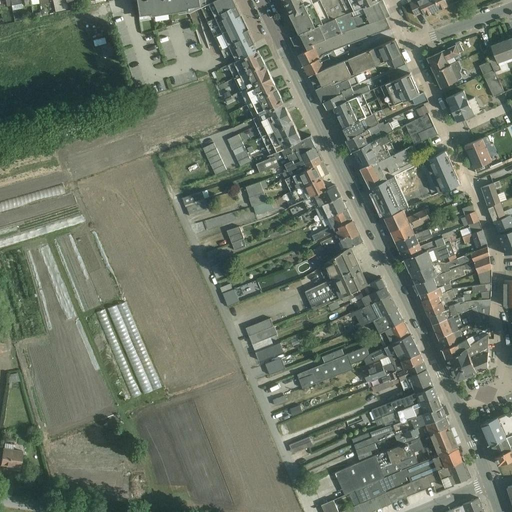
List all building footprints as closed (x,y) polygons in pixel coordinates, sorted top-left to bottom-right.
[(21,8),(19,0),(10,0),(11,6),(12,10),(21,8)] [(165,13),(162,0),(135,0),(139,20),(150,19),(149,15),(165,13)] [(190,13),(195,11),(191,0),(162,0),(165,13),(177,11),(178,15),(190,13)] [(201,8),(217,0),(191,0),(195,11),(201,8)] [(217,0),(201,8),(214,35),(244,20),(233,0),(217,0)] [(283,0),(288,10),(311,0),(283,0)] [(300,34),(354,12),(348,0),(311,0),(288,10),(300,34)] [(313,44),(386,17),(390,16),(382,0),(381,0),(379,1),(354,12),(300,34),(291,38),(291,37),(290,37),(299,55),(314,47),(313,44)] [(348,0),(354,12),(379,1),(378,0),(348,0)] [(425,16),(448,6),(445,0),(416,0),(410,3),(416,16),(423,12),(425,16)] [(299,55),(304,66),(344,49),(343,47),(391,28),(386,17),(313,44),(314,47),(299,55)] [(225,57),(254,43),(244,20),(214,35),(225,57)] [(456,45),(460,55),(462,59),(484,49),(478,34),(456,43),(456,45)] [(391,59),(402,54),(395,39),(370,50),(376,65),(391,59)] [(511,67),(511,45),(509,39),(492,46),(495,55),(487,58),(489,62),(490,61),(495,72),(501,69),(502,71),(511,67)] [(162,46),(166,60),(175,57),(171,44),(162,46)] [(428,58),(435,72),(449,65),(447,61),(460,55),(456,45),(428,58)] [(309,76),(352,58),(350,53),(346,54),(344,49),(304,66),(309,76)] [(332,84),(363,71),(376,65),(370,50),(352,58),(309,76),(316,89),(332,82),(332,84)] [(229,65),(236,78),(264,64),(258,51),(229,65)] [(406,64),(402,54),(391,59),(395,69),(406,64)] [(461,79),(462,76),(461,72),(462,68),(459,61),(449,65),(435,72),(442,87),(457,80),(458,81),(460,80),(459,80),(461,79)] [(494,70),(490,61),(489,62),(480,66),(484,75),(494,70)] [(242,91),(270,77),(264,64),(236,78),(242,91)] [(495,72),(494,70),(484,75),(494,97),(504,92),(495,72)] [(323,103),(324,102),(343,93),(342,91),(352,87),(367,80),(363,71),(332,84),(332,82),(316,89),(323,103)] [(412,98),(419,94),(410,73),(410,74),(381,86),(390,107),(397,104),(412,98)] [(242,91),(248,104),(277,90),(270,77),(242,91)] [(234,78),(227,82),(233,93),(240,90),(234,78)] [(334,107),(363,94),(371,91),(368,86),(354,92),(352,87),(342,91),(343,93),(324,102),(328,110),(334,107)] [(228,105),(234,101),(227,87),(220,91),(228,105)] [(255,118),(284,104),(277,90),(248,104),(255,118)] [(457,122),(480,111),(474,97),(468,100),(464,90),(447,98),(457,122)] [(424,92),(419,94),(412,98),(414,102),(415,105),(428,100),(424,92)] [(345,128),(373,115),(363,94),(334,107),(344,128),(345,128)] [(254,118),(263,137),(292,122),(284,104),(255,118),(254,118)] [(417,111),(420,117),(428,113),(425,107),(417,111)] [(345,128),(349,138),(379,124),(374,114),(373,115),(345,128)] [(414,145),(438,134),(429,114),(406,125),(414,145)] [(354,151),(388,134),(401,128),(397,120),(390,123),(389,122),(385,125),(383,122),(379,124),(349,138),(347,140),(353,152),(354,151)] [(271,155),(301,140),(292,122),(263,137),(271,155)] [(354,151),(363,168),(396,152),(388,134),(354,151)] [(241,167),(251,162),(239,135),(228,140),(241,167)] [(299,155),(316,146),(311,135),(301,140),(271,155),(269,156),(270,159),(257,165),(260,172),(274,167),(275,169),(285,164),(300,157),(299,155)] [(488,163),(492,161),(482,139),(465,146),(477,173),(490,168),(488,163)] [(227,170),(214,144),(204,149),(216,175),(227,170)] [(371,188),(414,167),(411,160),(413,155),(418,153),(414,145),(396,152),(363,168),(362,168),(371,188)] [(285,164),(288,170),(322,155),(316,146),(299,155),(300,157),(285,164)] [(286,179),(323,161),(324,161),(322,155),(288,170),(283,172),(286,179)] [(292,192),(322,177),(329,174),(323,161),(286,179),(292,192)] [(377,200),(395,192),(422,180),(418,173),(429,167),(426,161),(414,167),(371,188),(377,200)] [(297,204),(304,201),(328,189),(322,177),(292,192),(297,204)] [(266,180),(246,187),(250,198),(264,193),(263,189),(268,187),(266,180)] [(488,206),(501,202),(500,201),(506,200),(504,192),(498,194),(496,189),(501,187),(499,181),(482,187),(488,206)] [(316,208),(341,196),(336,185),(328,189),(304,201),(309,211),(316,208)] [(285,201),(293,197),(291,191),(282,195),(285,201)] [(202,192),(182,199),(183,199),(185,205),(205,199),(202,192)] [(264,193),(250,198),(253,207),(254,207),(268,203),(265,192),(264,193)] [(385,217),(403,209),(395,192),(377,200),(385,217)] [(316,208),(322,220),(347,209),(341,196),(316,208)] [(188,207),(191,217),(210,210),(207,201),(188,207)] [(268,203),(254,207),(256,215),(274,209),(272,202),(268,203)] [(488,206),(494,221),(511,214),(511,208),(504,211),(501,202),(488,206)] [(465,215),(475,211),(473,205),(462,209),(465,215)] [(340,227),(353,220),(347,209),(322,220),(325,226),(328,225),(330,227),(312,236),(315,241),(331,233),(340,229),(340,227)] [(385,217),(391,231),(428,215),(425,209),(407,218),(403,209),(385,217)] [(468,225),(479,221),(475,211),(465,215),(458,218),(461,225),(468,223),(468,225)] [(231,213),(223,215),(225,223),(233,221),(231,213)] [(511,214),(494,221),(498,232),(511,227),(511,214)] [(397,242),(415,234),(412,226),(414,225),(415,228),(430,221),(428,215),(391,231),(397,242)] [(211,219),(203,221),(205,228),(212,226),(211,219)] [(308,260),(327,249),(339,242),(342,241),(341,239),(351,234),(353,236),(359,234),(353,220),(340,227),(340,229),(331,233),(333,237),(321,243),(322,245),(312,251),(312,250),(305,253),(308,260)] [(463,237),(483,230),(479,221),(468,225),(470,227),(461,231),(463,237)] [(228,231),(233,244),(243,240),(245,239),(241,227),(228,231)] [(397,242),(401,251),(419,244),(417,239),(432,235),(430,228),(415,234),(397,242)] [(476,247),(487,243),(483,230),(463,237),(465,244),(474,241),(476,247)] [(511,230),(499,234),(505,249),(505,254),(511,252),(511,230)] [(443,239),(454,235),(453,231),(442,234),(443,238),(443,239)] [(349,247),(363,241),(359,234),(353,236),(351,234),(341,239),(342,241),(339,242),(327,249),(330,255),(325,259),(327,262),(349,247)] [(404,259),(451,242),(456,240),(454,235),(443,239),(443,238),(420,246),(419,244),(401,251),(404,259)] [(243,240),(233,244),(235,251),(246,246),(243,240)] [(331,278),(332,280),(360,266),(351,248),(363,242),(363,241),(349,247),(327,262),(326,263),(327,265),(323,267),(321,271),(324,277),(328,279),(331,278)] [(404,259),(410,272),(455,255),(451,242),(404,259)] [(474,262),(490,256),(488,247),(457,259),(458,264),(473,259),(474,262)] [(216,250),(207,253),(209,259),(218,255),(216,250)] [(416,283),(451,270),(450,268),(458,264),(457,259),(455,255),(410,272),(416,283)] [(478,274),(492,269),(490,256),(474,262),(465,265),(467,269),(476,266),(478,274)] [(212,268),(217,279),(228,274),(224,262),(212,268)] [(420,294),(450,283),(451,281),(468,274),(467,269),(465,265),(451,270),(416,283),(420,294)] [(342,298),(382,278),(371,283),(370,283),(368,284),(360,266),(332,280),(306,292),(314,310),(342,297),(342,298)] [(481,285),(492,283),(492,269),(478,274),(481,285)] [(342,298),(362,298),(384,286),(382,278),(342,298)] [(420,294),(423,300),(453,289),(450,283),(420,294)] [(481,293),(491,292),(492,283),(481,285),(472,286),(473,294),(481,293)] [(223,294),(233,290),(231,284),(221,288),(223,294)] [(228,307),(243,301),(240,293),(246,291),(244,286),(233,290),(223,294),(228,307)] [(366,306),(388,293),(384,286),(362,298),(366,306)] [(427,308),(444,301),(456,297),(454,294),(458,293),(456,288),(453,289),(423,300),(427,308)] [(481,300),(491,299),(491,292),(481,293),(481,300)] [(355,329),(374,321),(396,309),(388,293),(366,306),(348,315),(350,318),(356,315),(360,323),(354,326),(355,329)] [(427,308),(430,316),(466,302),(471,301),(470,294),(463,295),(463,297),(445,304),(444,301),(427,308)] [(476,307),(490,307),(491,299),(471,301),(466,302),(430,316),(433,324),(476,307)] [(340,307),(338,301),(329,305),(331,311),(340,307)] [(123,303),(107,309),(117,336),(134,330),(133,329),(123,303)] [(433,324),(439,338),(482,320),(489,321),(490,307),(476,307),(433,324)] [(380,333),(402,321),(396,309),(374,321),(380,333)] [(97,314),(111,348),(117,346),(103,312),(97,314)] [(246,328),(249,336),(274,327),(271,319),(246,328)] [(443,349),(489,328),(489,321),(482,320),(439,338),(443,349)] [(380,333),(386,346),(409,335),(402,321),(380,333)] [(274,327),(249,336),(253,345),(278,335),(274,327)] [(461,351),(489,337),(489,328),(443,349),(446,357),(447,357),(461,352),(461,351)] [(0,355),(3,356),(3,353),(10,351),(6,331),(0,331),(0,335),(2,344),(0,343),(0,355)] [(380,359),(417,346),(409,335),(386,346),(370,354),(366,347),(345,355),(325,364),(298,375),(303,389),(353,370),(351,364),(364,360),(366,364),(380,359)] [(447,357),(451,368),(473,360),(472,356),(488,347),(489,337),(461,351),(461,352),(447,357)] [(284,351),(281,343),(256,353),(259,361),(284,351)] [(380,359),(381,362),(384,366),(392,363),(393,364),(420,353),(417,346),(380,359)] [(459,379),(488,368),(488,347),(472,356),(473,360),(451,368),(455,378),(459,379)] [(322,357),(325,364),(345,355),(342,349),(322,357)] [(116,350),(112,352),(132,399),(140,395),(123,355),(119,357),(116,350)] [(404,369),(423,361),(420,353),(393,364),(392,363),(384,366),(381,362),(374,364),(374,366),(363,371),(361,375),(365,377),(368,382),(387,375),(397,371),(404,369)] [(131,365),(142,394),(159,388),(151,365),(143,368),(140,360),(145,358),(144,354),(132,358),(134,364),(131,365)] [(286,369),(281,358),(266,364),(271,375),(286,369)] [(414,387),(416,393),(434,387),(423,361),(404,369),(405,370),(398,373),(397,371),(387,375),(387,377),(382,379),(383,383),(372,388),(374,394),(394,386),(394,385),(401,382),(404,390),(414,387)] [(18,374),(10,375),(9,383),(9,388),(12,388),(12,383),(20,382),(18,374)] [(383,419),(438,396),(434,387),(416,393),(372,411),(376,421),(383,419)] [(287,401),(285,396),(273,400),(275,406),(287,401)] [(383,419),(386,427),(442,407),(438,396),(383,419)] [(300,405),(290,409),(293,416),(303,412),(300,405)] [(393,436),(446,416),(442,407),(386,427),(353,439),(356,450),(375,443),(393,436)] [(486,435),(511,423),(511,411),(481,424),(486,435)] [(398,441),(400,446),(450,427),(446,416),(393,436),(396,441),(398,441)] [(490,445),(511,435),(511,423),(486,435),(490,445)] [(431,459),(459,448),(450,427),(400,446),(374,457),(361,462),(335,473),(345,494),(356,490),(419,464),(415,452),(422,449),(424,453),(428,451),(431,459)] [(125,436),(122,428),(106,433),(109,442),(125,436)] [(511,435),(490,445),(495,457),(511,450),(511,435)] [(312,444),(310,437),(300,441),(302,447),(312,444)] [(356,450),(361,462),(374,457),(371,451),(377,449),(375,443),(356,450)] [(7,469),(19,471),(22,451),(13,450),(14,445),(4,444),(1,465),(7,466),(7,469)] [(409,476),(412,483),(464,460),(459,448),(431,459),(419,464),(356,490),(362,504),(387,493),(386,490),(403,484),(402,483),(408,480),(406,477),(409,476)] [(498,465),(511,460),(511,450),(495,457),(498,465)] [(445,487),(468,478),(470,475),(464,460),(412,483),(388,493),(393,503),(432,487),(431,483),(442,479),(445,487)] [(393,503),(388,493),(387,493),(362,504),(342,511),(373,511),(393,504),(393,503)] [(484,511),(479,498),(464,504),(463,505),(447,511),(484,511)] [(338,511),(334,500),(322,505),(324,511),(338,511)]
